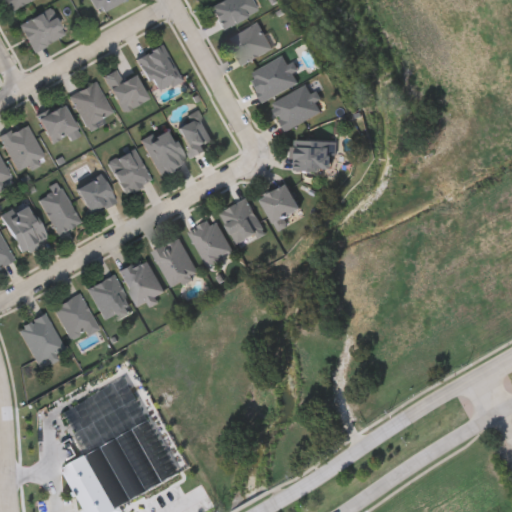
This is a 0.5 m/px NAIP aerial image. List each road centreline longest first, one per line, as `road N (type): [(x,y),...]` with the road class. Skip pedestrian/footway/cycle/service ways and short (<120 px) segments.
road 1 (residential): [(259,156),(0,304)]
road 2 (secondary): [(511,354),(262,511)]
road 3 (secondary): [(342,511),(511,403)]
road 4 (residential): [(173,4),(0,101)]
road 5 (residential): [(170,0),(259,156)]
